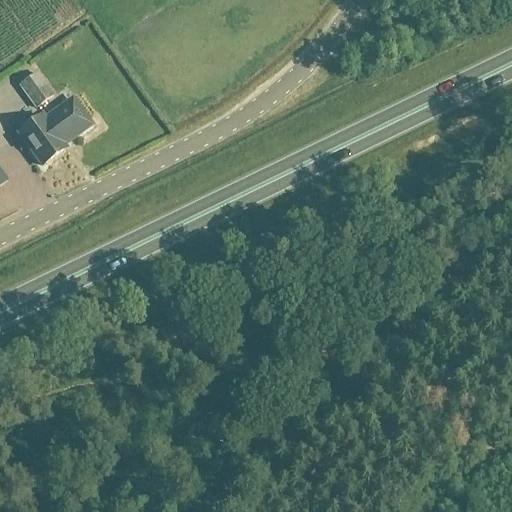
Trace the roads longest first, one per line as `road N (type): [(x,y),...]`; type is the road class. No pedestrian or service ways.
road 1 (trunk): [(0,316),(511,65)]
road 2 (unclassified): [(0,239),(268,101),(345,30),(362,0)]
